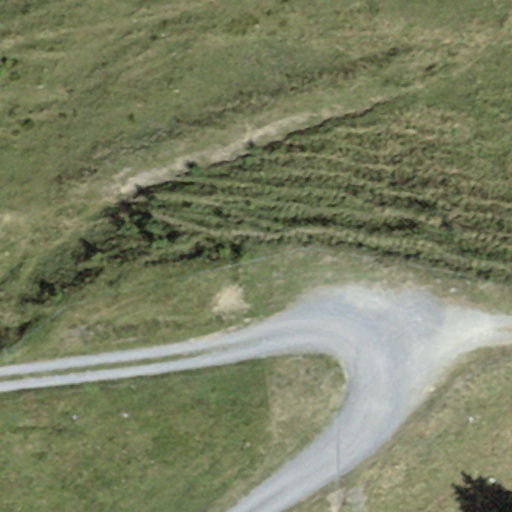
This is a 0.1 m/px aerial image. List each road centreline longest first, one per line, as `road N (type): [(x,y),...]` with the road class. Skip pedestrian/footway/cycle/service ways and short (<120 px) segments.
road 1 (track): [(254,511),(360,443),(388,410),(396,373),(374,342),(313,332),(214,355),(0,379)]
road 2 (track): [(380,350),(511,331)]
